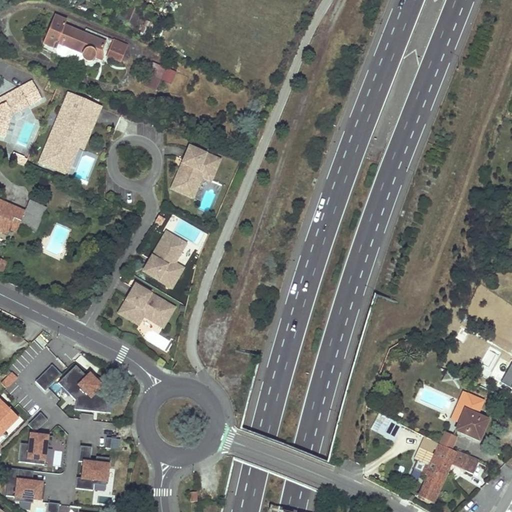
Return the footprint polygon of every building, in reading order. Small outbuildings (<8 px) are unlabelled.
[(88,61),(89,61),(90,61),(91,61),(92,61),(93,60),(94,59),(94,58),(95,57),(95,54),(102,52),(106,42),(65,25),(67,20),(55,15),(43,44),(56,49),(59,44),(65,47),(73,50),(75,47),(78,48),(77,52),(82,54),(82,55),(82,56),(82,57),(83,58),(83,59),(84,60),(85,61),(86,61),(87,61),(88,61)] [(115,40),(108,56),(121,61),(128,46),(115,40)] [(59,44),(56,49),(63,52),(65,47),(59,44)] [(159,80),(172,85),(177,73),(152,63),(143,86),(155,90),(159,80)] [(40,98),(30,80),(0,96),(0,100),(0,101),(0,138),(1,138),(7,116),(8,115),(25,106),(40,98)] [(89,132),(83,130),(87,121),(81,118),(88,102),(67,93),(37,162),(65,174),(71,160),(63,156),(69,143),(77,147),(81,149),(89,132)] [(89,132),(99,107),(88,102),(81,118),(87,121),(83,130),(89,132)] [(71,160),(77,147),(69,143),(63,156),(71,160)] [(211,180),(220,159),(190,146),(183,162),(185,163),(184,166),(181,165),(171,188),(193,197),(202,177),(211,180)] [(22,165),(25,159),(11,153),(8,159),(22,165)] [(46,207),(38,204),(30,200),(24,212),(22,217),(3,208),(5,203),(0,201),(0,231),(7,235),(9,230),(14,232),(17,224),(35,232),(46,207)] [(22,217),(24,212),(5,203),(3,208),(22,217)] [(142,272),(170,289),(182,269),(173,264),(185,245),(165,233),(152,254),(155,255),(153,258),(151,257),(142,272)] [(134,285),(117,313),(137,325),(142,316),(161,328),(173,308),(152,295),(151,298),(148,296),(149,294),(134,285)] [(511,364),(502,383),(511,389),(511,364)] [(35,381),(44,391),(62,374),(51,365),(35,381)] [(75,365),(58,383),(75,400),(74,409),(106,413),(107,400),(97,391),(106,382),(90,373),(87,377),(75,365)] [(18,379),(12,373),(1,384),(7,390),(18,379)] [(458,423),(464,410),(478,416),(485,401),(463,391),(450,419),(458,423)] [(0,437),(19,419),(0,400),(0,437)] [(476,440),(480,430),(483,431),(488,420),(478,416),(464,410),(458,423),(455,430),(476,440)] [(47,420),(40,413),(28,425),(35,432),(47,420)] [(376,433),(394,442),(403,426),(385,416),(376,433)] [(44,465),(46,446),(51,446),(53,437),(30,434),(29,445),(21,444),(19,462),(44,465)] [(120,439),(106,437),(105,448),(119,450),(120,439)] [(419,496),(426,500),(433,503),(450,465),(465,472),(466,470),(476,475),(481,464),(439,444),(431,462),(429,461),(427,465),(424,464),(421,472),(428,476),(419,496)] [(76,478),(75,489),(93,491),(93,484),(106,486),(109,458),(96,457),(95,463),(89,462),(91,447),(80,446),(78,461),(83,462),(81,478),(76,478)] [(33,471),(9,469),(6,496),(15,497),(14,501),(33,503),(33,499),(40,500),(42,483),(32,482),(33,471)] [(48,503),(46,511),(57,511),(59,504),(48,503)]
